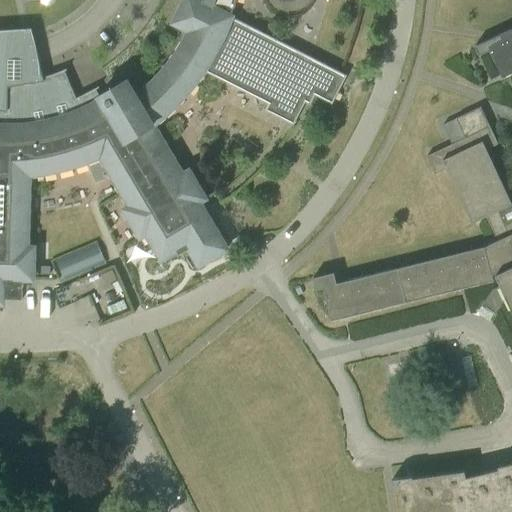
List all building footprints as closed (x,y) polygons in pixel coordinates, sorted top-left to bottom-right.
[(0,303),(2,304),(3,304),(3,284),(14,285),(14,279),(32,280),(32,278),(33,248),(27,248),(28,175),(29,175),(43,173),(58,170),(72,167),(86,162),(100,156),(130,206),(123,210),(140,237),(146,234),(161,259),(176,250),(179,255),(189,249),(199,266),(226,249),(205,213),(201,215),(195,205),(198,202),(205,199),(204,197),(188,171),(182,175),(153,125),(164,116),(175,105),(185,95),(194,83),(203,71),(268,104),(265,111),(266,111),(293,125),(305,102),(309,105),(314,95),(332,104),(346,76),(234,18),(231,17),(236,3),(236,0),(184,0),(173,23),(189,32),(184,42),(177,53),(169,64),(161,73),(156,79),(152,83),(140,94),(136,97),(126,81),(102,95),(99,97),(95,90),(99,88),(98,87),(95,89),(75,98),(69,84),(64,71),(67,70),(66,69),(54,74),(43,77),(40,78),(28,81),(21,82),(21,78),(7,77),(7,83),(0,82),(0,83),(6,84),(6,97),(6,108),(3,108),(0,108),(0,303)] [(333,273),(312,278),(315,290),(323,288),(331,320),(494,281),(492,274),(496,272),(502,285),(494,289),(499,299),(506,296),(511,309),(511,28),(474,46),(479,56),(489,51),(502,78),(511,73),(511,194),(508,197),(486,151),(498,146),(487,122),(480,107),(456,119),(443,125),(452,144),(426,157),(434,174),(446,168),(472,223),(486,216),(497,241),(485,247),(336,284),(333,273)] [(111,270),(101,274),(106,284),(116,280),(111,270)] [(113,293),(106,296),(109,304),(116,301),(113,293)] [(412,477),(392,479),(394,492),(401,491),(404,511),(494,511),(500,511),(511,511),(511,463),(497,467),(498,469),(465,477),(464,471),(412,478),(412,477)]
